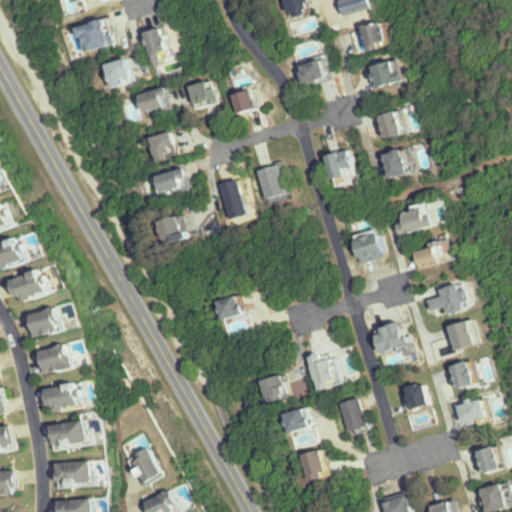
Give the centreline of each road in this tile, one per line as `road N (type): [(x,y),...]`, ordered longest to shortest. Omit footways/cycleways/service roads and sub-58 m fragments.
road 1 (primary): [(251,511),(0,65)]
road 2 (residential): [(0,309),(35,416),(42,511)]
road 3 (residential): [(356,302),(411,496)]
road 4 (residential): [(301,126),(356,302)]
road 5 (residential): [(228,0),(283,79),(301,126)]
